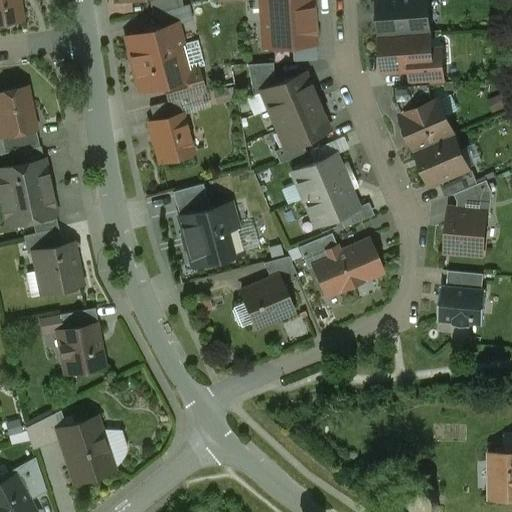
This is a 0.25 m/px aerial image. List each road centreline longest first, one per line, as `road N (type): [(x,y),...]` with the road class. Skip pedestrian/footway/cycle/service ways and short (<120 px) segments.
road 1 (residential): [(345,0),(356,95),(411,226),(406,284),(377,323),(198,407)]
road 2 (tertiary): [(86,45),(118,228),(142,299),(198,407)]
road 3 (tertiary): [(213,431),(310,511)]
road 4 (residential): [(213,431),(122,511)]
